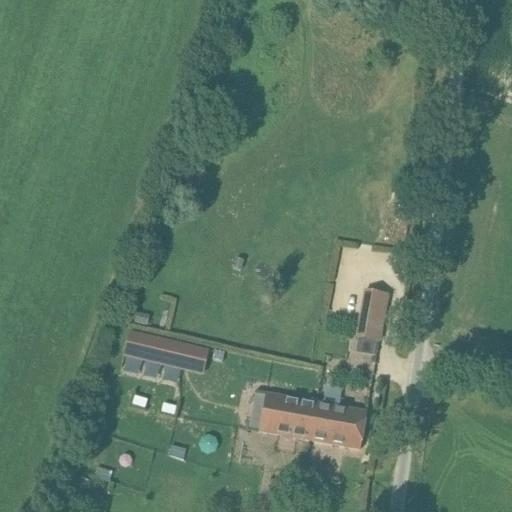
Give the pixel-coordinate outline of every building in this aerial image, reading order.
[(387,296),(364,292),(355,339),(378,344),(387,296)] [(150,316),(136,313),(134,324),(147,327),(150,316)] [(187,346),(181,373),(203,377),(209,351),(187,346)] [(259,432),(309,441),(316,406),(265,396),(259,432)] [(366,414),(316,406),(309,441),(359,450),(366,414)]
